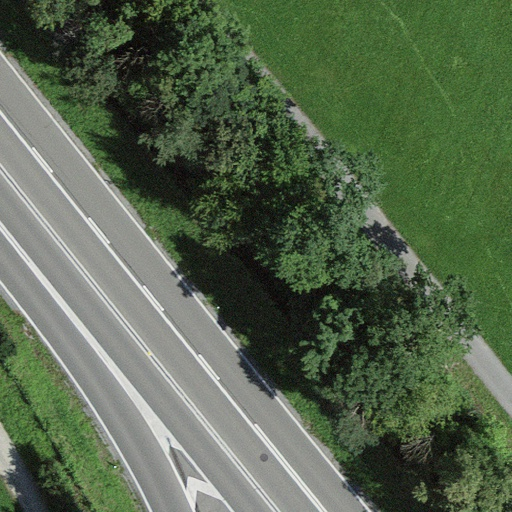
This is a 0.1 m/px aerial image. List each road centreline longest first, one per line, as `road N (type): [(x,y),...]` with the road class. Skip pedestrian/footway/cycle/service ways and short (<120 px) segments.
road 1 (track): [(511,393),(190,0)]
road 2 (trunk): [(0,170),(282,511)]
road 3 (trunk): [(0,207),(166,511)]
